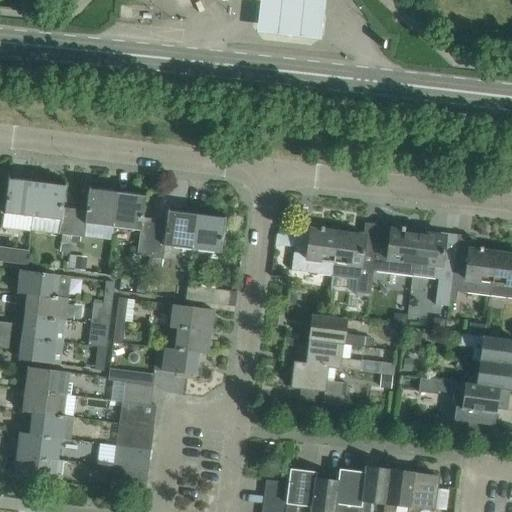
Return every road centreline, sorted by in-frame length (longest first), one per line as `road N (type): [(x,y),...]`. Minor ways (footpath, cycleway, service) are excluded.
road 1 (secondary): [(511,99),(0,41)]
road 2 (residential): [(0,137),(270,170)]
road 3 (residential): [(242,422),(270,170)]
road 4 (residential): [(270,170),(511,203)]
road 5 (residential): [(477,464),(241,435)]
road 6 (residential): [(242,422),(171,418),(157,511)]
